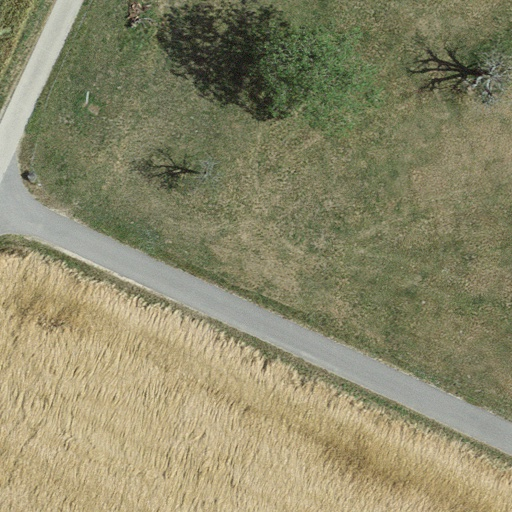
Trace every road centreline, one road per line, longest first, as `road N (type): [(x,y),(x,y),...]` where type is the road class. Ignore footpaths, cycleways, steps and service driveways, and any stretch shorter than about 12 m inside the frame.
road 1 (track): [(511,440),(0,206)]
road 2 (track): [(71,0),(0,155)]
